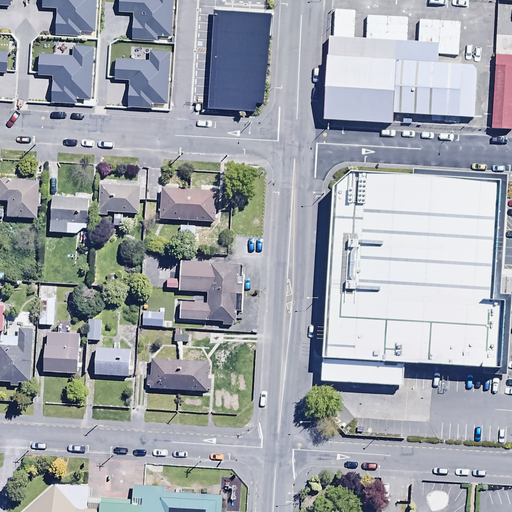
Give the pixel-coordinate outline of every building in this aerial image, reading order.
[(54,30),(51,105),(179,111),(184,0),(37,0),(36,29),(54,30)] [(266,100),(272,12),(217,8),(210,107),(258,110),(259,100),(266,100)] [(397,44),(329,38),(322,119),(393,125),(394,114),(476,121),(481,64),(396,57),(397,44)] [(511,58),(497,57),(491,128),(511,129),(511,58)] [(504,268),(509,181),(351,173),(334,186),(324,379),(401,382),(402,360),(499,365),(504,268)] [(7,223),(37,223),(37,184),(0,184),(0,207),(7,207),(7,223)] [(215,190),(159,187),(158,218),(214,221),(215,190)] [(141,191),(100,189),(99,218),(140,220),(141,191)] [(74,202),(53,200),(50,237),(67,238),(68,227),(87,228),(88,203),(85,203),(86,195),(74,195),(74,202)] [(193,226),(179,226),(179,234),(193,235),(193,226)] [(177,290),(206,292),(206,303),(179,301),(178,318),(221,321),(220,326),(231,326),(232,322),(235,322),(235,311),(240,311),(242,276),(239,276),(239,265),(178,261),(177,279),(166,278),(166,287),(177,288),(177,290)] [(55,303),(40,303),(39,329),(54,330),(55,303)] [(162,313),(141,312),(140,325),(161,327),(162,313)] [(100,319),(88,318),(87,339),(99,340),(100,319)] [(31,392),(33,332),(19,331),(18,341),(1,340),(0,350),(0,349),(0,386),(10,387),(10,392),(31,392)] [(174,334),(173,344),(186,344),(187,334),(174,334)] [(44,371),(77,372),(78,339),(47,338),(47,348),(44,348),(44,371)] [(130,347),(96,346),(95,374),(129,375),(130,347)] [(149,389),(206,392),(206,388),(210,388),(210,378),(206,378),(207,361),(150,358),(149,377),(146,377),(146,383),(149,383),(149,389)] [(227,511),(229,495),(60,486),(31,511),(227,511)]
